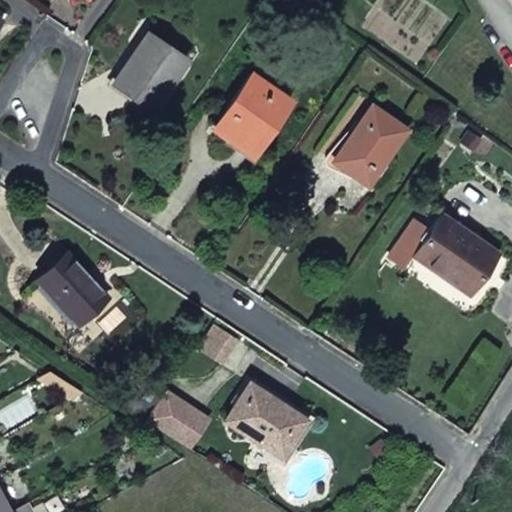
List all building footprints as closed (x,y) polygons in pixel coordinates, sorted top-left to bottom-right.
[(182,58),(148,34),(140,47),(133,46),(115,74),(135,87),(131,95),(147,107),(182,58)] [(209,125),(249,151),(288,98),(250,72),(228,104),(209,125)] [(135,87),(115,74),(109,83),(131,95),(135,87)] [(346,172),(364,183),(403,128),(369,105),(336,152),(353,159),(346,172)] [(353,159),(336,152),(329,162),(346,172),(353,159)] [(410,251),(468,291),(494,256),(437,215),(410,251)] [(74,323),(103,297),(65,255),(34,279),(74,323)] [(277,456),(303,419),(244,383),(220,421),(277,456)] [(29,511),(23,501),(6,511),(29,511)]
